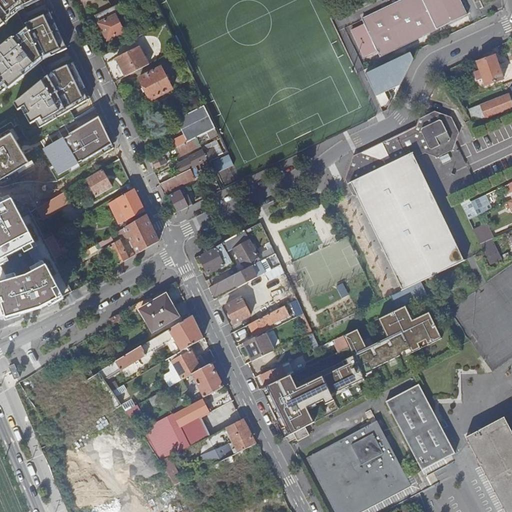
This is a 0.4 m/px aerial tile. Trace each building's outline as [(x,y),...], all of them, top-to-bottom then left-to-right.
[(0,0),(0,31),(6,26),(4,23),(17,12),(24,8),(25,10),(42,0),(0,0)] [(467,15),(459,0),(404,0),(363,20),(365,24),(353,30),(365,57),(378,51),(381,56),(467,15)] [(112,8),(116,16),(128,10),(124,2),(112,8)] [(95,16),(108,41),(124,32),(116,16),(112,8),(95,16)] [(0,100),(1,100),(0,99),(0,95),(9,89),(12,93),(27,80),(26,78),(41,65),(40,64),(43,61),(51,56),(53,58),(67,49),(52,18),(29,31),(31,34),(18,45),(15,42),(0,53),(0,100)] [(126,77),(150,64),(140,47),(116,58),(126,77)] [(377,96),(401,85),(414,59),(411,53),(366,74),(370,83),(374,82),(376,87),(373,88),(377,96)] [(504,79),(495,55),(478,62),(481,70),(475,72),(478,80),(484,78),(487,85),(504,79)] [(48,78),(15,105),(19,111),(22,109),(31,125),(37,122),(41,129),(91,99),(74,63),(54,75),(48,78)] [(173,89),(161,67),(140,78),(151,101),(173,89)] [(511,102),(509,94),(470,109),(473,120),(477,122),(511,107),(511,102)] [(199,138),(216,129),(206,106),(178,120),(186,136),(173,142),(176,149),(199,138)] [(420,118),(417,126),(408,130),(409,132),(403,136),(401,133),(354,156),(350,168),(346,179),(354,194),(359,196),(404,290),(465,260),(416,158),(413,153),(426,147),(428,152),(438,157),(454,150),(460,133),(452,117),(436,111),(420,118)] [(511,112),(472,127),(477,138),(511,124),(511,112)] [(40,145),(58,178),(117,146),(99,113),(40,145)] [(0,181),(35,167),(19,127),(0,135),(0,181)] [(202,145),(199,138),(176,149),(172,151),(174,154),(178,152),(180,157),(188,153),(187,152),(202,145)] [(413,153),(416,158),(428,152),(426,147),(413,153)] [(183,172),(208,161),(203,150),(190,157),(191,159),(179,165),(183,172)] [(218,170),(234,164),(231,154),(214,159),(218,170)] [(162,157),(151,163),(154,169),(166,164),(162,157)] [(160,185),(165,194),(196,178),(191,170),(160,185)] [(102,171),(86,180),(97,197),(112,187),(102,171)] [(145,213),(135,190),(118,200),(110,204),(120,225),(145,213)] [(188,208),(180,192),(171,197),(179,213),(188,208)] [(63,194),(44,205),(48,213),(68,201),(63,194)] [(485,195),(463,206),(469,219),(489,210),(486,205),(489,203),(485,195)] [(160,242),(147,216),(120,232),(122,237),(128,239),(130,238),(139,254),(160,242)] [(487,223),(474,229),(481,244),(492,239),(494,238),(487,223)] [(243,234),(200,257),(208,275),(232,262),(228,253),(234,249),(245,270),(259,263),(262,262),(250,241),(247,242),(243,234)] [(61,250),(53,236),(45,240),(55,257),(63,253),(61,250)] [(492,239),(481,244),(492,265),(501,260),(492,239)] [(119,266),(130,259),(121,242),(111,248),(119,266)] [(277,254),(266,260),(267,262),(272,263),(277,261),(278,263),(281,262),(277,254)] [(260,265),(259,263),(245,270),(212,288),(216,296),(232,287),(231,284),(235,281),(237,284),(239,288),(263,275),(258,267),(260,265)] [(183,322),(163,290),(151,297),(154,302),(141,310),(154,332),(167,324),(170,330),(183,322)] [(243,298),(227,307),(236,324),(252,316),(243,298)] [(285,307),(249,325),(256,338),(266,333),(269,332),(267,327),(289,316),(285,307)] [(440,335),(426,309),(410,317),(404,307),(377,320),(386,339),(365,349),(356,330),(344,336),(349,348),(353,356),(342,362),(298,383),(297,382),(295,384),(291,376),(286,378),(267,387),(271,396),(267,398),(282,430),(285,428),(289,436),(294,434),(301,430),(306,427),(311,425),(314,423),(307,409),(323,401),(325,405),(334,400),(331,395),(364,378),(361,373),(398,353),(397,352),(408,346),(410,350),(419,345),(417,341),(423,338),(425,342),(440,335)] [(120,315),(111,320),(114,325),(123,320),(120,315)] [(183,322),(170,330),(169,330),(174,337),(166,342),(175,356),(189,348),(203,339),(192,317),(188,319),(183,322)] [(314,333),(309,323),(306,325),(310,334),(314,333)] [(166,342),(174,337),(169,330),(163,334),(167,339),(166,342)] [(275,351),(266,333),(256,338),(246,343),(255,361),(275,351)] [(146,354),(166,342),(167,339),(163,334),(147,344),(99,372),(105,380),(121,370),(147,355),(146,354)] [(344,336),(335,340),(340,352),(349,348),(344,336)] [(94,376),(76,347),(70,350),(71,352),(79,365),(87,380),(94,376)] [(183,380),(192,374),(201,369),(189,348),(175,356),(166,361),(168,365),(173,362),(183,380)] [(281,366),(262,376),(267,387),(286,378),(291,376),(295,374),(289,362),(281,366)] [(204,398),(223,388),(211,364),(201,369),(192,374),(195,380),(193,381),(194,384),(197,383),(204,398)] [(113,392),(119,388),(116,382),(109,386),(113,392)] [(116,396),(126,390),(124,386),(113,392),(116,396)] [(263,389),(267,398),(271,396),(267,387),(263,389)] [(456,454),(421,388),(388,405),(423,472),(456,454)] [(126,411),(135,406),(132,399),(121,405),(122,405),(124,408),(126,411)] [(179,426),(198,416),(199,418),(204,415),(203,413),(208,411),(202,401),(174,416),(179,426)] [(130,418),(141,412),(137,405),(135,406),(126,411),(127,413),(130,418)] [(168,458),(190,446),(179,426),(174,416),(172,414),(139,431),(160,462),(168,458)] [(511,511),(511,434),(504,418),(466,438),(504,511),(511,511)] [(241,452),(252,447),(257,444),(243,420),(223,430),(224,433),(228,431),(235,446),(238,445),(241,452)] [(364,511),(412,487),(378,422),(307,458),(334,511),(364,511)] [(289,436),(287,437),(289,442),(296,439),(298,442),(310,435),(306,427),(301,430),(294,434),(289,436)] [(224,468),(228,466),(234,462),(234,461),(242,457),(244,461),(241,462),(242,464),(257,456),(252,447),(241,452),(239,453),(213,466),(216,472),(224,469),(224,468)] [(175,485),(182,481),(168,458),(160,462),(169,476),(175,485)] [(218,476),(228,471),(230,470),(228,467),(228,466),(224,468),(224,469),(216,472),(218,476)]
